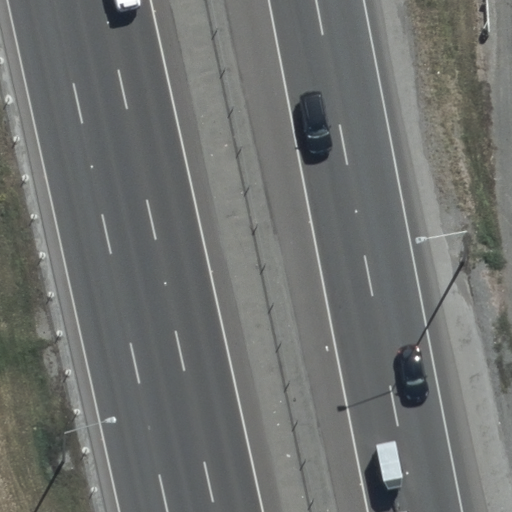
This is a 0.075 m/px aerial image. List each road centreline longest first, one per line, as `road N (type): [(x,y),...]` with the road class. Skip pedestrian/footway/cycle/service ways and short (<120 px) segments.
road 1 (motorway): [(198,511),(85,0)]
road 2 (motorway): [(321,0),(423,511)]
